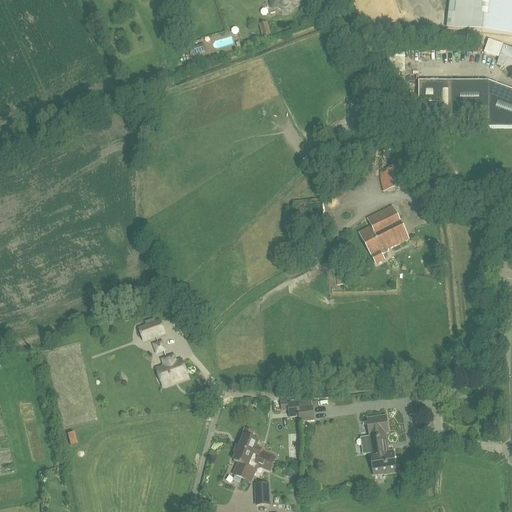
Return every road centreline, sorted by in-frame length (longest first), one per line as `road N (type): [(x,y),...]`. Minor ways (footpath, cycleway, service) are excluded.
road 1 (residential): [(501,277),(505,221),(466,198),(449,176)]
road 2 (residential): [(231,400),(217,411),(191,511)]
